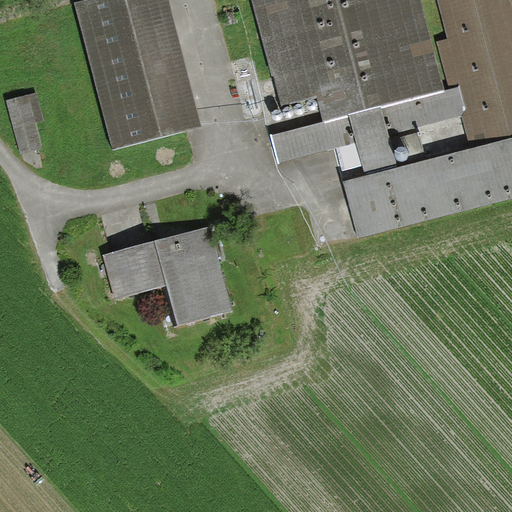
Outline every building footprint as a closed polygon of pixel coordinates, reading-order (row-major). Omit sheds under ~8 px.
[(162,0),(91,0),(76,4),(115,144),(196,121),(162,0)] [(426,46),(413,0),(253,0),(283,105),(320,94),(328,121),(268,138),(274,161),(357,139),(364,163),(390,156),(384,135),(465,112),(446,41),(426,46)] [(511,43),(500,0),(436,0),(476,147),(511,137),(511,43)] [(21,98),(6,103),(21,152),(36,148),(21,98)] [(511,141),(346,184),(359,232),(511,192),(511,141)] [(207,230),(103,257),(115,302),(169,288),(178,322),(227,309),(207,230)]
